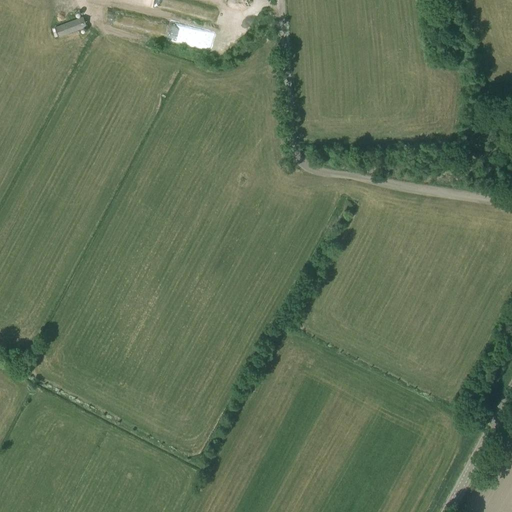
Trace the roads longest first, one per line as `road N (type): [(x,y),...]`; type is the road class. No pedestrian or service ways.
road 1 (track): [(511,204),(318,171),(297,160),(279,0)]
road 2 (tertiary): [(447,511),(511,389)]
